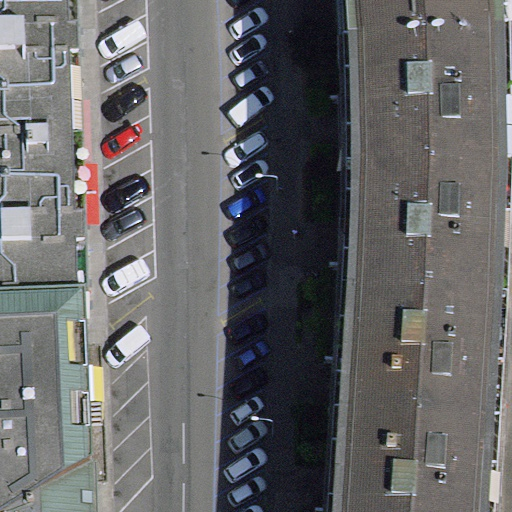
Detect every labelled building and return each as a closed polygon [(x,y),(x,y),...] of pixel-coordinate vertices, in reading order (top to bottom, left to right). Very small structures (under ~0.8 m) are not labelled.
[(0,0),(0,14),(79,13),(78,0),(0,0)] [(511,62),(505,0),(341,0),(348,69),(511,62)] [(0,171),(83,169),(79,13),(0,14),(0,171)] [(511,99),(511,62),(348,69),(352,194),(511,194),(511,99)] [(0,328),(88,326),(83,169),(0,171),(0,328)] [(511,257),(511,194),(352,194),(349,316),(509,327),(511,257)] [(509,327),(349,316),(341,439),(501,449),(509,327)] [(0,511),(69,511),(94,497),(88,326),(0,328),(0,511)] [(497,511),(501,449),(341,439),(336,511),(497,511)] [(94,511),(94,497),(69,511),(94,511)]
